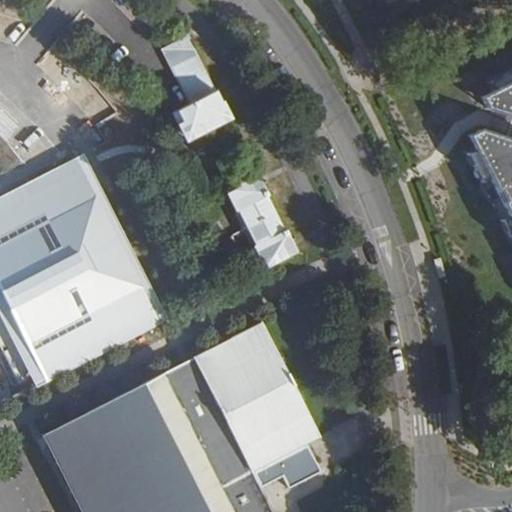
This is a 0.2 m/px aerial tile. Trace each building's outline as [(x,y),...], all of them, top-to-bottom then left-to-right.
[(182,118),(192,138),(235,117),(194,34),(168,48),(195,102),(182,108),(186,117),(182,118)] [(511,86),(482,101),(488,113),(511,120),(511,86)] [(511,144),(485,136),(469,144),(511,227),(511,144)] [(28,343),(46,380),(113,346),(158,323),(165,320),(102,198),(109,166),(99,149),(40,178),(22,144),(0,155),(0,166),(11,170),(20,188),(0,198),(0,299),(24,345),(28,343)] [(298,252),(307,248),(301,238),(294,226),(292,227),(278,200),(280,199),(268,176),(264,169),(241,180),(243,185),(234,190),(244,213),(247,211),(262,238),(258,240),(271,266),(298,252)] [(44,434),(82,511),(270,511),(263,499),(257,488),(249,472),(306,442),(326,431),(262,323),(204,353),(137,387),(124,393),(80,416),(44,434)] [(306,442),(249,472),(257,488),(283,475),(290,489),(321,473),(306,442)]
